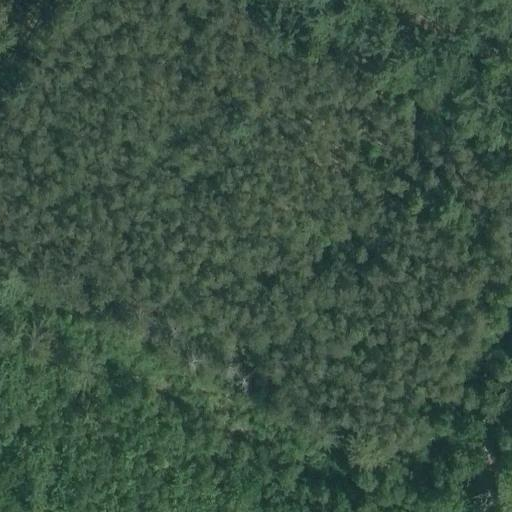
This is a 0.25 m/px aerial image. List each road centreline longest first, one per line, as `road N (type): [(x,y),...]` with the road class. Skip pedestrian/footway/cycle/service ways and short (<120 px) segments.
road 1 (track): [(397,498),(0,274)]
road 2 (track): [(288,0),(511,138)]
